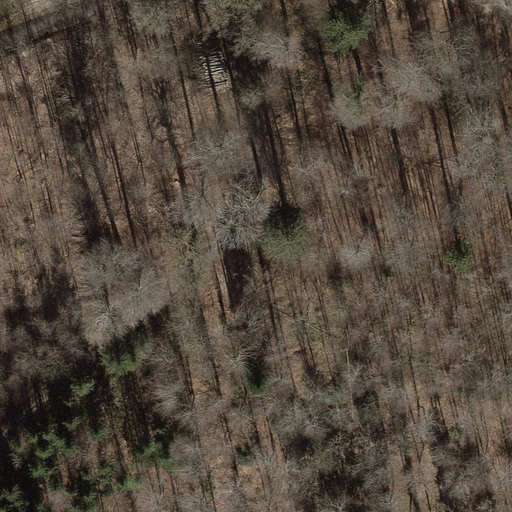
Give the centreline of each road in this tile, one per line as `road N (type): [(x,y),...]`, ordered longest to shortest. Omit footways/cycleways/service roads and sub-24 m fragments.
road 1 (track): [(0,439),(31,403),(189,270),(241,204),(260,122),(230,0)]
road 2 (track): [(0,43),(67,12),(121,0)]
